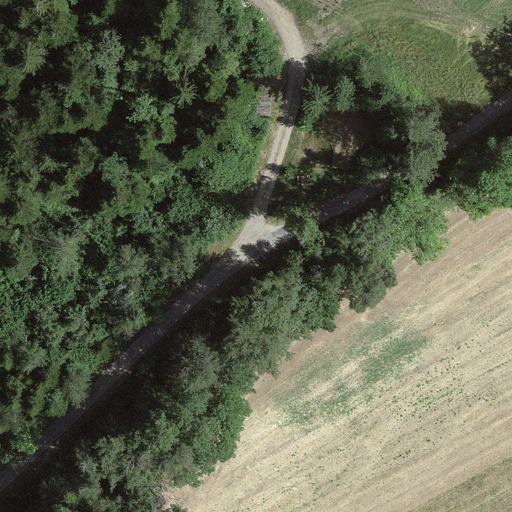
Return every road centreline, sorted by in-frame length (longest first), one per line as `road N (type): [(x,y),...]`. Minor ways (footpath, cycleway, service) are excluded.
road 1 (unclassified): [(511,103),(403,169),(241,248),(0,481)]
road 2 (track): [(262,0),(293,32),(297,83),(241,248)]
